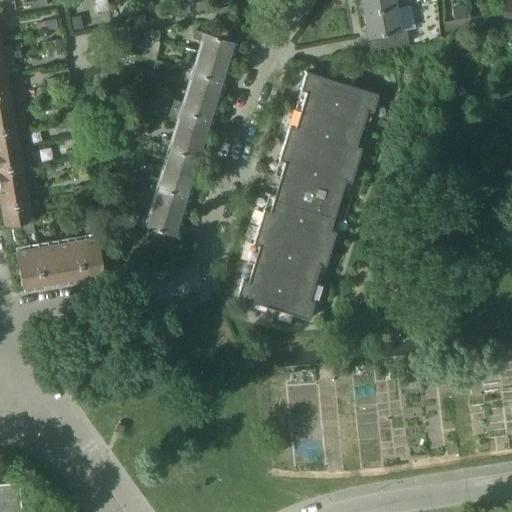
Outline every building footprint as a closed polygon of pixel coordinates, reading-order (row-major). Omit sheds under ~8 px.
[(359,0),(362,13),(395,7),(393,0),(359,0)] [(24,10),(36,7),(34,1),(22,3),(24,10)] [(195,3),(197,12),(207,10),(205,2),(195,3)] [(176,6),(177,15),(188,13),(187,4),(176,6)] [(462,5),(450,7),(452,20),(464,18),(462,5)] [(229,6),(216,8),(218,16),(231,14),(229,6)] [(395,7),(362,13),(366,37),(399,32),(399,31),(395,7)] [(159,11),(160,19),(169,17),(168,9),(159,11)] [(498,22),(511,19),(511,10),(496,13),(498,22)] [(476,26),(492,23),(490,14),(474,16),(476,26)] [(70,18),(72,30),(81,29),(79,16),(70,18)] [(454,30),(469,27),(468,18),(464,18),(452,20),(454,30)] [(55,27),(54,20),(42,22),(43,29),(55,27)] [(157,40),(159,30),(145,31),(144,37),(157,40)] [(203,41),(199,54),(225,62),(231,42),(206,34),(206,33),(195,30),(192,38),(203,41)] [(399,32),(366,37),(369,50),(407,43),(405,30),(399,31),(399,32)] [(135,37),(133,45),(143,47),(145,39),(135,37)] [(46,42),(47,49),(59,47),(58,40),(46,42)] [(0,56),(11,55),(10,45),(0,47),(0,56)] [(59,47),(47,49),(48,56),(60,54),(59,47)] [(109,48),(106,59),(114,62),(117,51),(109,48)] [(219,82),(225,62),(199,54),(195,65),(185,62),(174,59),(172,66),(183,69),(182,71),(219,82)] [(11,55),(0,56),(0,75),(4,75),(3,66),(13,64),(11,55)] [(219,82),(182,71),(180,77),(191,80),(187,92),(213,100),(219,82)] [(377,94),(304,71),(299,89),(304,91),(294,127),(288,125),(277,159),(283,161),(268,211),(262,209),(252,243),(257,245),(246,280),(241,279),(235,297),(308,319),(313,301),(307,299),(318,264),(324,265),(334,231),(329,229),(333,215),(343,218),(349,197),(340,194),(344,180),(350,182),(360,147),(355,145),(365,110),(371,112),(377,94)] [(97,72),(94,85),(102,87),(105,74),(97,72)] [(4,75),(0,75),(0,94),(18,91),(16,82),(6,84),(4,75)] [(57,77),(45,79),(47,86),(59,84),(57,77)] [(59,84),(47,86),(48,94),(60,92),(59,84)] [(83,86),(83,94),(93,94),(93,86),(83,86)] [(18,91),(0,94),(0,112),(11,111),(9,103),(19,101),(18,91)] [(213,100),(187,92),(184,103),(173,100),(171,108),(207,119),(213,100)] [(157,103),(167,106),(170,98),(159,95),(157,103)] [(207,119),(171,108),(169,115),(179,119),(175,131),(201,139),(207,119)] [(102,125),(105,112),(96,110),(93,123),(102,125)] [(11,111),(0,112),(0,131),(24,127),(22,118),(12,120),(11,111)] [(58,114),(59,121),(71,119),(70,112),(58,114)] [(71,119),(59,121),(61,128),(73,126),(71,119)] [(24,127),(0,131),(0,149),(17,146),(15,139),(26,137),(24,127)] [(201,139),(175,131),(172,141),(162,138),(159,147),(195,158),(201,139)] [(17,146),(0,149),(0,168),(30,163),(29,154),(18,156),(17,146)] [(90,154),(102,158),(104,150),(93,146),(90,154)] [(195,158),(159,147),(157,154),(167,157),(164,168),(190,176),(195,158)] [(66,151),(67,157),(79,155),(78,148),(66,151)] [(79,155),(67,157),(68,165),(80,163),(79,155)] [(97,159),(95,167),(101,169),(104,161),(97,159)] [(30,163),(0,168),(0,188),(23,185),(22,175),(32,173),(30,163)] [(190,176),(164,168),(160,180),(150,176),(148,184),(184,196),(190,176)] [(97,180),(99,190),(107,189),(105,179),(97,180)] [(184,196),(148,184),(145,192),(156,195),(152,208),(178,215),(184,196)] [(23,185),(0,188),(0,197),(2,206),(37,200),(35,191),(25,193),(23,185)] [(72,187),(73,194),(85,192),(84,185),(72,187)] [(85,192),(73,194),(75,202),(87,199),(85,192)] [(37,200),(2,206),(5,226),(17,223),(19,235),(33,232),(31,221),(30,221),(28,212),(39,210),(37,200)] [(178,215),(152,208),(149,218),(138,215),(136,223),(172,234),(178,215)] [(83,217),(73,219),(74,226),(84,224),(83,217)] [(62,228),(74,226),(73,219),(61,221),(62,228)] [(96,237),(77,240),(82,276),(103,272),(96,237)] [(408,273),(405,237),(383,238),(384,251),(385,257),(385,265),(386,270),(386,275),(408,273)] [(77,240),(56,244),(62,280),(82,276),(77,240)] [(56,244),(35,248),(41,283),(62,280),(56,244)] [(20,287),(41,283),(35,248),(14,251),(20,287)] [(145,261),(155,259),(154,251),(144,253),(145,261)] [(117,424),(114,430),(120,433),(123,427),(117,424)] [(0,511),(20,511),(18,482),(0,483),(0,511)]
